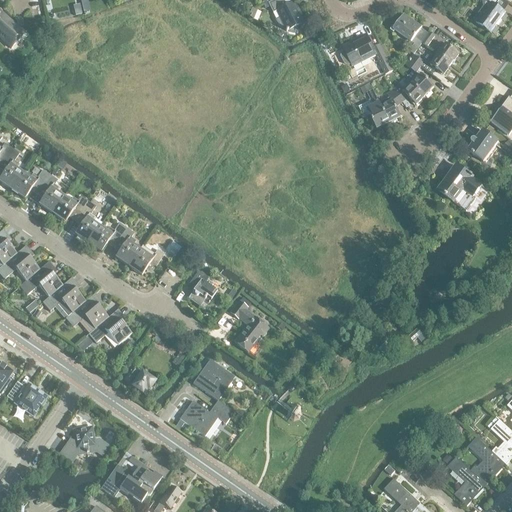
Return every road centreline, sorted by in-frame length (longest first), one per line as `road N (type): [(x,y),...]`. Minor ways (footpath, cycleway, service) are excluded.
road 1 (tertiary): [(271,511),(82,381)]
road 2 (residential): [(165,294),(145,308),(0,206)]
road 3 (residential): [(0,495),(82,381)]
road 4 (residential): [(412,173),(494,59)]
